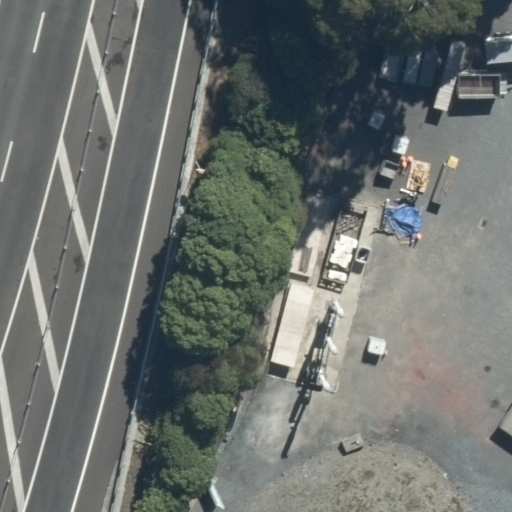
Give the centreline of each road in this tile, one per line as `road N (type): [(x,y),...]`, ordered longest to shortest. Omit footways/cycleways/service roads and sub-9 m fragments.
road 1 (trunk): [(165,0),(40,511)]
road 2 (trunk): [(0,168),(41,0)]
